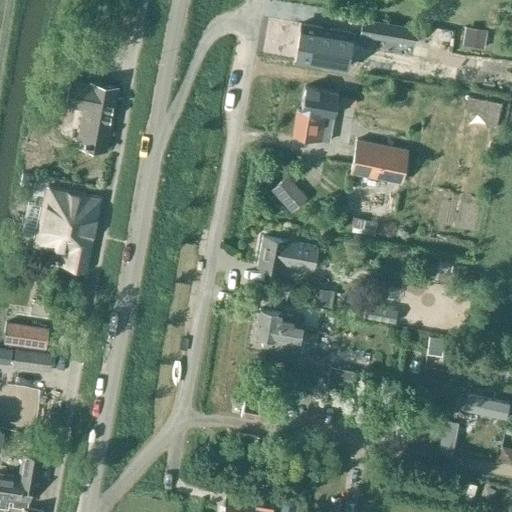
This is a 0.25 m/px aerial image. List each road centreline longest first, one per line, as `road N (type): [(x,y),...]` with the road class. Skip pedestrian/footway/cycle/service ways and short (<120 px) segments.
road 1 (unclassified): [(89,508),(181,421),(254,19)]
road 2 (unclassified): [(89,508),(154,136)]
road 3 (unclassified): [(154,136),(212,32),(254,19)]
road 4 (unclassified): [(154,136),(179,0)]
